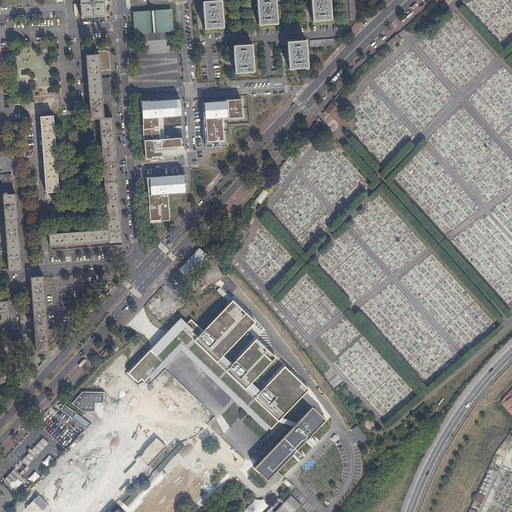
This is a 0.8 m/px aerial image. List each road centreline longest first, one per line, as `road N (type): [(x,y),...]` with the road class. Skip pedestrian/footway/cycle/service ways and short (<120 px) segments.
road 1 (primary): [(151,276),(412,0)]
road 2 (primary): [(310,89),(139,270)]
road 3 (primary): [(0,440),(151,276)]
road 4 (primary): [(139,270),(0,424)]
road 5 (residential): [(0,113),(4,166),(38,163),(47,269)]
road 6 (primary): [(511,351),(443,438),(409,511)]
road 7 (residential): [(344,0),(341,31),(208,41)]
road 8 (residential): [(131,166),(121,26)]
road 9 (residential): [(121,26),(75,29),(69,7),(0,13)]
road 10 (residential): [(131,166),(192,162),(190,93)]
road 11 (unknown): [(228,176),(192,162),(223,157),(264,117)]
road 12 (primary): [(400,0),(310,89)]
road 13 (unclassified): [(190,93),(310,89)]
